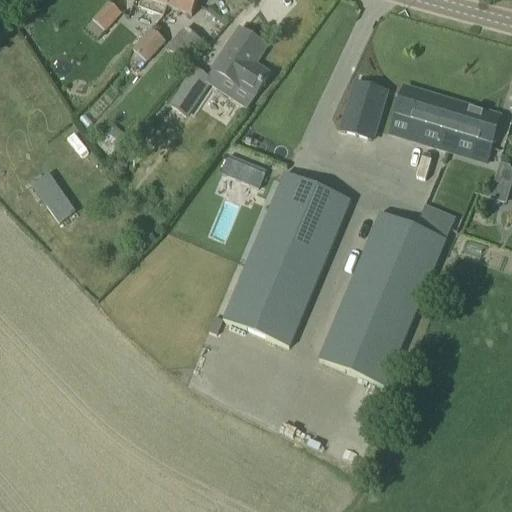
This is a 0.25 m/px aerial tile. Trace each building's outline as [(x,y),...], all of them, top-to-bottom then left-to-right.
[(165,10),(166,11),(170,0),(142,0),(138,11),(162,19),(165,10)] [(170,0),(166,11),(191,20),(198,0),(170,0)] [(91,22),(105,34),(121,16),(107,4),(91,22)] [(131,52),(146,66),(165,44),(149,31),(131,52)] [(254,67),(266,50),(239,32),(211,74),(253,102),(269,77),(254,67)] [(168,52),(192,65),(202,45),(178,33),(168,52)] [(167,110),(185,122),(211,82),(193,70),(167,110)] [(371,143),(386,95),(355,86),(341,134),(371,143)] [(395,119),(491,148),(500,119),(404,90),(395,119)] [(97,146),(109,156),(118,146),(106,136),(97,146)] [(229,158),(221,177),(258,192),(266,173),(229,158)] [(39,171),(20,185),(50,227),(69,213),(39,171)] [(222,324),(289,352),(351,204),(284,176),(222,324)] [(318,364),(384,391),(446,244),(380,216),(318,364)] [(140,243),(147,250),(156,242),(149,235),(140,243)]
